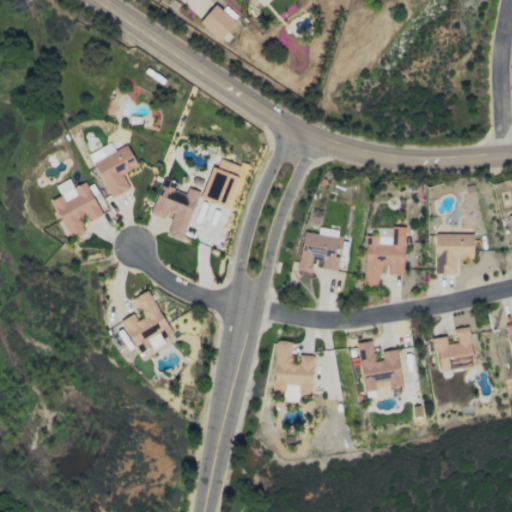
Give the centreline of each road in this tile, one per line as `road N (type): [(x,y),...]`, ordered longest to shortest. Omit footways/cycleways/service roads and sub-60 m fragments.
road 1 (residential): [(136,248),(167,282),(191,294),(311,320),(349,321),(511,289)]
road 2 (tertiary): [(201,511),(260,244),(304,135)]
road 3 (tertiary): [(102,0),(304,135)]
road 4 (residential): [(304,135),(379,159),(511,155)]
road 5 (residential): [(506,156),(510,0)]
